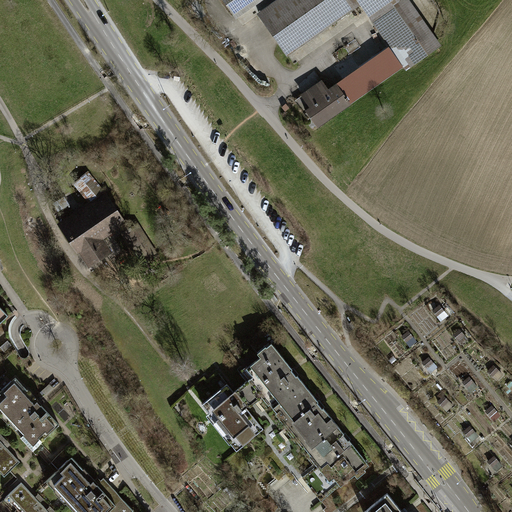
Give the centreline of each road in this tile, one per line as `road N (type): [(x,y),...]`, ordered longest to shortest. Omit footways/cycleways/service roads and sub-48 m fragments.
road 1 (tertiary): [(103,34),(218,199),(467,511)]
road 2 (track): [(21,140),(46,212),(85,274),(127,308),(185,383),(218,357),(229,369)]
road 3 (track): [(266,112),(364,216),(407,245),(488,277)]
road 4 (residential): [(169,511),(118,452),(55,344)]
